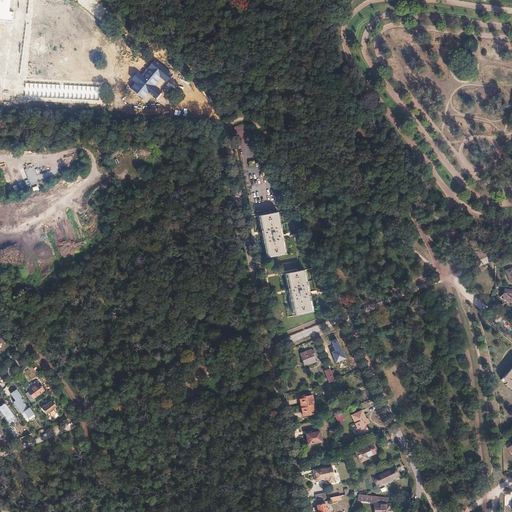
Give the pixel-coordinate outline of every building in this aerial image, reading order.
[(135,83),(131,88),(144,98),(149,92),(156,98),(161,91),(155,87),(162,79),(166,82),(173,74),(154,59),(143,74),(138,70),(131,79),(135,83)] [(118,167),(121,161),(116,158),(113,164),(118,167)] [(34,168),(21,173),(24,179),(26,186),(39,181),(34,168)] [(277,212),(260,215),(268,257),(285,254),(277,212)] [(303,270),(286,273),(295,315),(312,312),(303,270)] [(511,289),(503,288),(503,292),(501,294),(502,296),(502,299),(507,304),(511,297),(511,296),(511,295),(511,289)] [(311,348),(300,353),(305,365),(316,361),(314,356),(315,356),(313,349),(311,350),(311,348)] [(329,368),(324,370),(329,382),(334,380),(329,368)] [(39,384),(25,394),(32,404),(36,401),(34,398),(44,390),(39,384)] [(16,390),(11,394),(16,401),(14,403),(21,414),(24,412),(28,418),(34,414),(29,408),(28,409),(23,402),(25,401),(23,399),(22,400),(20,398),(22,397),(16,390)] [(312,394),(299,397),(301,406),(314,403),(312,394)] [(52,400),(41,407),(46,415),(57,407),(52,400)] [(5,403),(0,406),(0,410),(7,421),(14,416),(5,403)] [(314,403),(301,406),(303,416),(316,412),(314,403)] [(362,410),(352,414),(359,431),(366,428),(365,424),(368,423),(362,410)] [(342,414),(335,415),(337,423),(344,422),(342,414)] [(320,431),(306,433),(308,444),(322,441),(320,431)] [(374,442),(356,451),(360,461),(369,458),(368,456),(377,452),(375,448),(376,447),(374,442)] [(325,466),(313,469),(315,479),(323,477),(323,480),(328,479),(328,482),(335,481),(332,466),(326,467),(325,466)] [(395,467),(374,477),(377,485),(399,475),(395,467)] [(327,511),(326,503),(317,505),(318,510),(317,510),(317,511),(327,511)]
